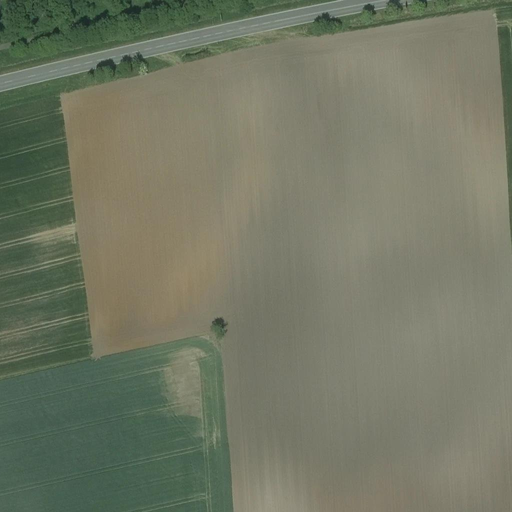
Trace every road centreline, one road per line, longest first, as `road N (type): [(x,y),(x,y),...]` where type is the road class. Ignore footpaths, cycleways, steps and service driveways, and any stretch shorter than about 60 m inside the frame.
road 1 (primary): [(400,0),(0,84)]
road 2 (unclassified): [(218,0),(77,32)]
